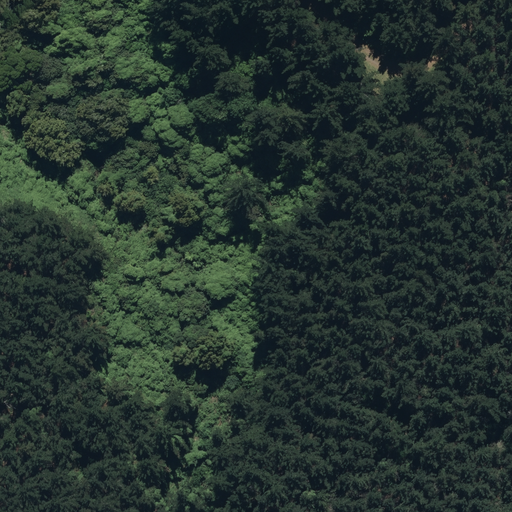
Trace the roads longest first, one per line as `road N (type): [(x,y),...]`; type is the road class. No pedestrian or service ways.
road 1 (track): [(153,0),(169,145),(148,276),(117,323),(135,360),(234,363),(272,414),(267,511)]
road 2 (track): [(472,0),(422,59),(390,76),(307,0)]
